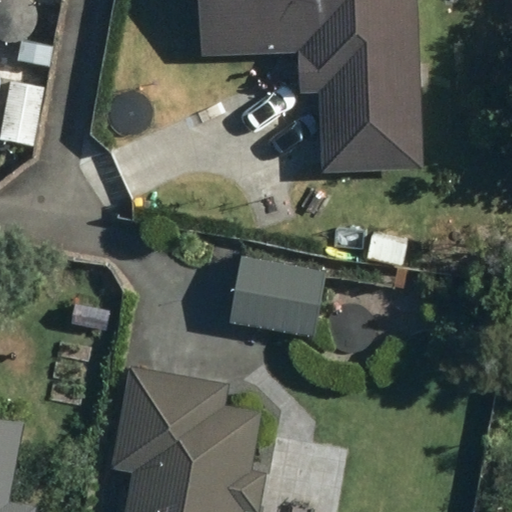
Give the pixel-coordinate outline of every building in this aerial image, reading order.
[(413,0),(196,0),(198,57),(297,54),(299,94),(319,93),(321,174),(419,171),(413,0)] [(21,41),(18,60),(47,65),(50,46),(21,41)] [(153,71),(104,75),(108,116),(157,112),(153,71)] [(44,83),(8,78),(0,127),(0,141),(34,147),(44,83)] [(320,272),(237,257),(226,323),(308,337),(320,272)] [(71,321),(104,327),(106,313),(74,307),(71,321)] [(256,408),(222,402),(225,386),(128,368),(110,466),(132,470),(124,511),(236,511),(237,509),(251,511),(252,511),(259,474),(244,471),(256,408)] [(0,511),(29,511),(30,508),(1,503),(17,424),(0,420),(0,511)]
